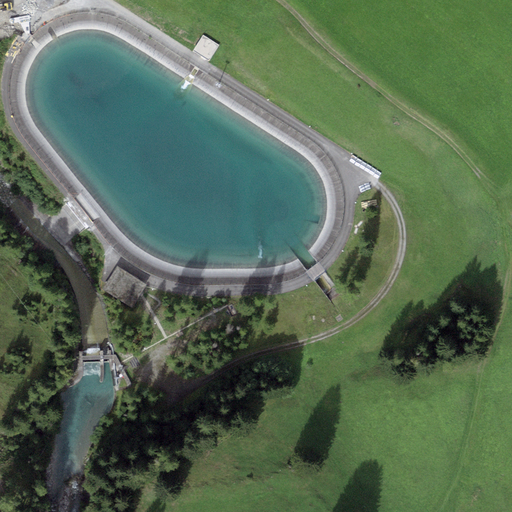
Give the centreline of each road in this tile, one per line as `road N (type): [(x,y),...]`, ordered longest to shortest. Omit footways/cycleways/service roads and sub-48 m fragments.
road 1 (track): [(308,130),(371,173),(399,213),(395,275),(369,307),(220,377),(166,376),(119,346)]
road 2 (track): [(477,378),(503,298),(504,222),(493,191),(455,147),(279,0)]
